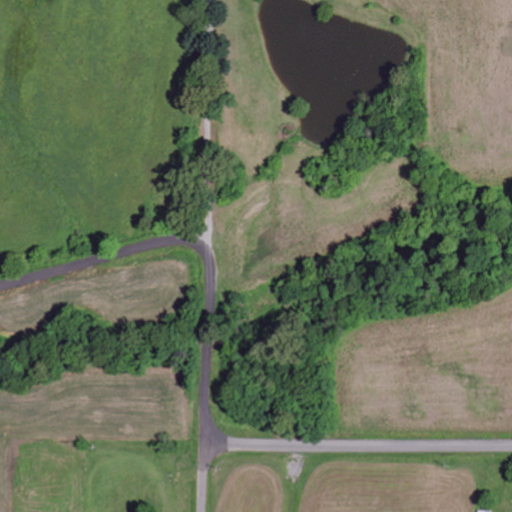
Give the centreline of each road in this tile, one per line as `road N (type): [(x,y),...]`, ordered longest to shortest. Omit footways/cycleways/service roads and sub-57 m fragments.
road 1 (residential): [(206,444),(212,267),(200,244),(162,240),(0,286)]
road 2 (residential): [(511,445),(206,444)]
